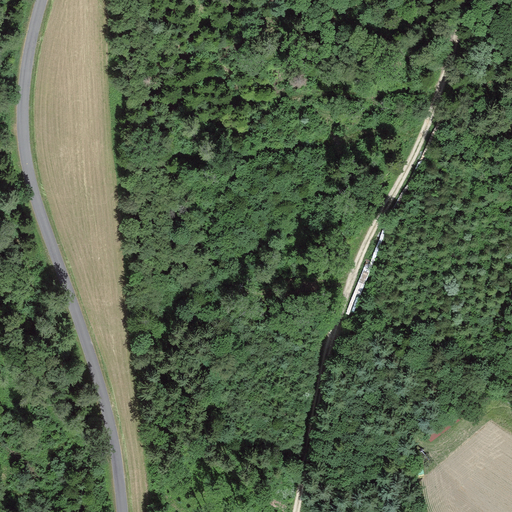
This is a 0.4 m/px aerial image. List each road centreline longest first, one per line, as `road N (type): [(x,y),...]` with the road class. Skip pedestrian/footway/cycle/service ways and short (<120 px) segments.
road 1 (track): [(467,0),(420,145),(343,301),(295,511)]
road 2 (tertiary): [(122,511),(100,383),(22,140),(41,0)]
